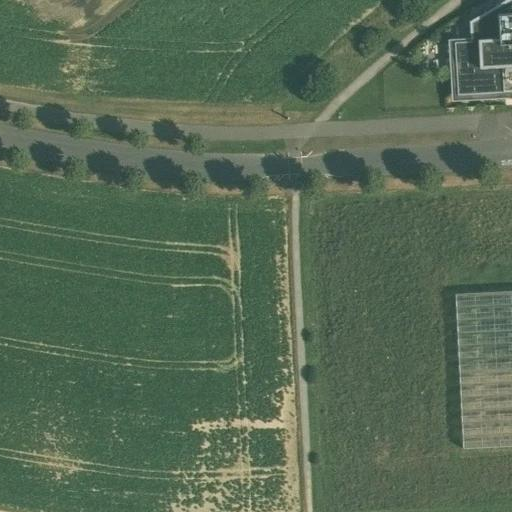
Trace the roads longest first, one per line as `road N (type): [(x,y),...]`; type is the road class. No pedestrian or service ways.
road 1 (unclassified): [(0,141),(187,166),(293,167)]
road 2 (residential): [(293,167),(511,151)]
